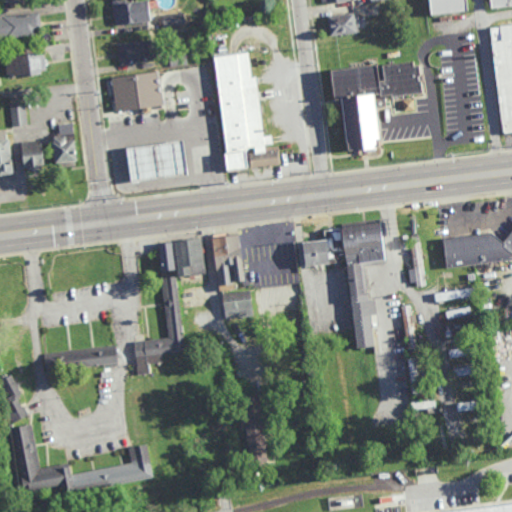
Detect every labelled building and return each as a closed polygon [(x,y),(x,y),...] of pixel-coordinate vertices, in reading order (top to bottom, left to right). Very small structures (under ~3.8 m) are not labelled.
[(127,0),(128,3),(147,1),(149,21),(114,25),(111,0),(127,0)] [(431,14),(429,0),(469,0),(470,10),(431,14)] [(511,0),(511,5),(493,8),(492,0),(511,0)] [(361,16),(360,8),(377,5),(378,14),(361,16)] [(0,20),(2,20),(2,18),(38,13),(40,27),(35,28),(36,36),(5,40),(5,39),(0,39),(0,20)] [(163,27),(162,15),(183,13),(184,24),(163,27)] [(353,17),(357,16),(359,33),(330,37),(327,17),(352,14),(353,17)] [(511,133),(507,134),(504,133),(503,132),(490,27),(511,24),(511,133)] [(152,45),(156,44),(158,60),(119,64),(117,44),(151,40),(152,45)] [(39,54),(44,54),(45,60),(47,60),(48,64),(46,65),(46,70),(41,71),(41,74),(8,77),(8,74),(6,74),(4,60),(6,60),(6,57),(17,56),(17,54),(39,52),(39,54)] [(172,66),(171,55),(186,53),(187,65),(172,66)] [(250,77),(255,76),(263,136),(270,135),(271,144),(264,145),(264,148),(278,146),(280,164),(225,171),(225,173),(214,174),(211,147),(225,145),(214,57),(247,53),(250,77)] [(422,93),(390,97),(390,94),(383,95),(385,107),(374,108),(379,147),(346,152),(339,99),(332,100),(328,71),(376,64),(378,81),(382,81),(380,66),(411,61),(412,66),(418,65),(422,93)] [(164,106),(141,108),(117,112),(112,78),(159,72),(164,106)] [(403,111),(402,100),(413,99),(414,110),(403,111)] [(13,127),(10,107),(26,105),(28,125),(13,127)] [(66,142),(75,141),(77,160),(75,161),(76,166),(59,168),(58,163),(55,164),(52,142),(54,142),(53,138),(66,137),(66,142)] [(13,174),(0,175),(0,140),(8,139),(13,174)] [(44,165),(42,166),(42,170),(27,172),(26,167),(24,167),(21,142),(36,141),(36,145),(42,144),(44,165)] [(133,182),(127,149),(183,141),(188,175),(133,182)] [(385,264),(364,267),(368,301),(374,300),(376,316),(370,316),(374,348),(356,350),(346,266),(358,264),(357,255),(344,256),(345,262),(328,264),(328,265),(305,268),(302,243),(325,240),(324,230),(342,228),(342,224),(380,219),(385,264)] [(511,260),(446,268),(443,240),(492,234),(503,243),(511,231),(511,260)] [(226,236),(238,234),(244,282),(233,283),(234,289),(218,291),(211,235),(225,233),(226,236)] [(425,286),(416,287),(415,283),(410,283),(408,270),(414,269),(410,243),(411,243),(410,237),(419,235),(425,286)] [(178,277),(174,242),(201,238),(206,274),(178,277)] [(277,267),(266,268),(265,263),(260,263),(258,241),(282,239),(283,261),(277,261),(277,267)] [(162,272),(158,244),(172,242),(176,270),(162,272)] [(435,284),(434,277),(465,273),(466,280),(435,284)] [(138,374),(134,342),(169,337),(161,276),(176,274),(185,352),(162,355),(163,362),(149,364),(150,373),(138,374)] [(473,298),(464,300),(464,298),(447,301),(445,293),(476,287),(478,295),(473,296),(473,298)] [(235,324),(229,324),(228,319),(224,319),(222,294),(250,291),(253,315),(235,317),(235,324)] [(413,324),(417,349),(408,350),(401,306),(410,305),(412,315),(415,315),(417,323),(413,324)] [(480,319),(473,320),(472,315),(443,319),(442,311),(478,306),(480,319)] [(446,338),(445,330),(481,323),(482,331),(446,338)] [(116,366),(109,367),(109,364),(47,371),(45,352),(115,344),(118,363),(116,363),(116,366)] [(463,348),(481,346),(482,354),(450,359),(449,350),(454,349),(453,346),(462,345),(463,348)] [(417,369),(422,368),(424,382),(419,383),(421,393),(412,394),(408,359),(415,358),(417,369)] [(288,369),(287,360),(296,360),(296,368),(288,369)] [(463,366),(484,362),(486,369),(455,375),(453,363),(462,361),(463,366)] [(23,407),(24,406),(29,416),(14,424),(9,415),(12,413),(5,399),(10,397),(1,380),(12,375),(22,393),(20,394),(21,396),(18,398),(23,407)] [(456,393),(454,385),(491,378),(492,387),(456,393)] [(267,464),(250,466),(248,440),(241,441),(241,433),(247,433),(246,430),(245,430),(245,424),(246,424),(243,398),(260,396),(267,464)] [(430,408),(425,409),(425,407),(411,408),(410,400),(435,398),(435,406),(430,407),(430,408)] [(462,410),(461,403),(491,399),(492,405),(462,410)] [(467,427),(466,421),(493,417),(494,423),(467,427)] [(437,458),(430,421),(439,419),(446,456),(437,458)] [(41,468),(69,463),(71,475),(132,463),(129,448),(147,444),(153,478),(75,493),(74,490),(65,492),(63,484),(30,491),(29,487),(23,488),(11,428),(32,424),(41,468)] [(511,511),(435,511),(442,511),(480,507),(500,504),(511,502),(511,511)]
